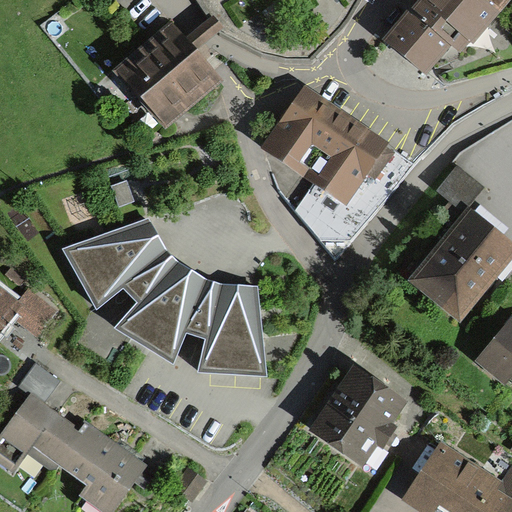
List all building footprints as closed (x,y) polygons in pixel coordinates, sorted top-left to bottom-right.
[(511,0),(423,0),(418,7),(415,11),(413,9),(383,46),(428,81),(450,53),(463,64),(511,2),(511,0)] [(214,19),(185,43),(195,55),(224,31),(214,19)] [(172,28),(115,77),(165,135),(222,86),(197,56),(195,55),(185,43),(172,28)] [(289,116),(266,150),(348,206),(369,177),(376,181),(395,153),(386,148),(389,142),(308,88),(289,116)] [(437,192),(465,213),(468,209),(485,187),(457,166),(437,192)] [(128,181),(112,186),(119,207),(135,201),(128,181)] [(511,259),(511,244),(468,209),(465,213),(445,237),(409,281),(461,322),(511,259)] [(158,232),(148,217),(63,250),(97,309),(124,287),(136,302),(114,326),(172,363),(185,332),(204,339),(199,371),(265,375),(258,285),(222,284),(209,280),(181,262),(172,252),(169,250),(158,232)] [(18,303),(0,288),(0,336),(14,319),(39,338),(59,313),(29,289),(18,303)] [(511,323),(477,367),(505,389),(511,381),(511,323)] [(50,400),(64,378),(38,361),(23,383),(50,400)] [(408,405),(354,370),(334,399),(311,435),(364,469),(377,449),(384,453),(400,428),(395,425),(408,405)] [(99,511),(116,511),(148,468),(125,452),(87,425),(82,432),(48,408),(31,395),(0,438),(0,464),(16,476),(34,452),(87,489),(80,498),(99,511)] [(511,511),(511,468),(503,482),(442,443),(402,505),(412,511),(511,511)] [(207,484),(187,470),(173,490),(193,505),(207,484)]
